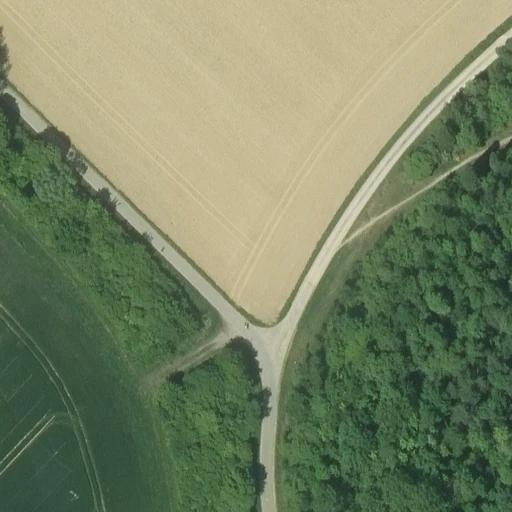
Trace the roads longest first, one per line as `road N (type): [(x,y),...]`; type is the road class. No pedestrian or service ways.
road 1 (track): [(0,97),(268,355),(268,511)]
road 2 (track): [(268,355),(375,175),(511,34)]
